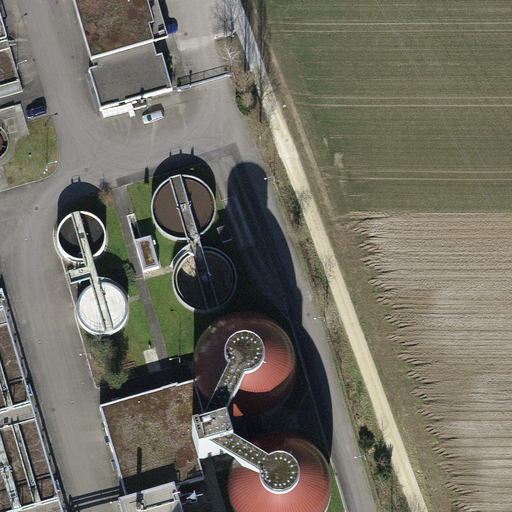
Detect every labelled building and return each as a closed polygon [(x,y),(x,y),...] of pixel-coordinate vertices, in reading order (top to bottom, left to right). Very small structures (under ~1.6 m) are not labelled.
[(149,0),(66,0),(99,121),(177,100),(149,0)] [(218,210),(203,190),(178,187),(158,202),(155,226),(170,246),(194,249),(214,235),(218,210)] [(108,237),(95,222),(75,220),(60,232),(58,252),(70,267),(90,269),(106,257),(108,237)] [(239,284),(224,264),(200,260),(180,275),(176,300),(191,319),(216,323),(236,308),(239,284)] [(130,310),(117,295),(97,293),(82,305),(80,325),(92,340),(112,342),(128,330),(130,310)] [(249,331),(229,334),(210,344),(197,361),(192,380),(194,403),(205,421),(222,434),(242,439),(264,437),(281,427),(295,409),(300,390),(298,368),(287,349),(270,337),(249,331)] [(104,414),(132,511),(180,511),(178,503),(211,493),(181,392),(104,414)] [(289,442),(269,445),(251,456),(238,473),(232,493),(234,511),(337,511),(341,500),(338,479),(327,460),(311,448),(289,442)]
